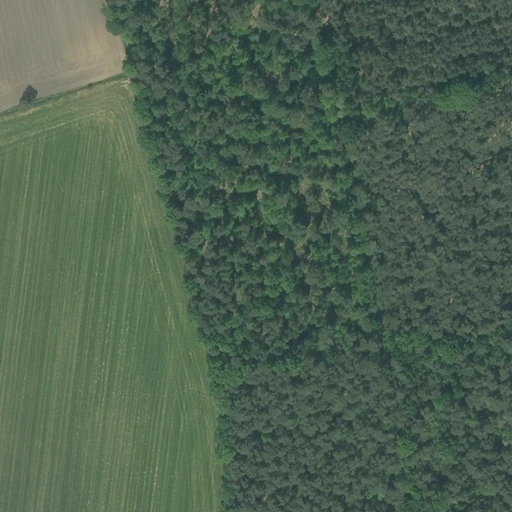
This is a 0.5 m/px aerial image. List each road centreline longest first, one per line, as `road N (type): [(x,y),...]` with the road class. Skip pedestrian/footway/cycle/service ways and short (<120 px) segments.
road 1 (track): [(314,0),(416,511)]
road 2 (track): [(335,108),(511,77)]
